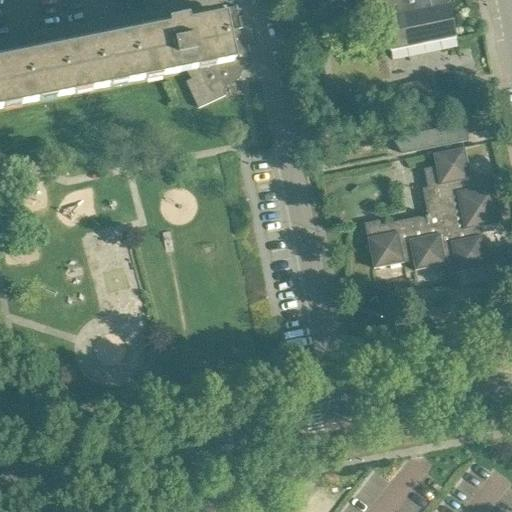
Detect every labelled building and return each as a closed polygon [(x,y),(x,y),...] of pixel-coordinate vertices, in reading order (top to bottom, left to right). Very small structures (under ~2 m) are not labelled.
[(310,0),(312,5),(301,8),(302,9),(343,0),(378,0),(391,61),(392,61),(390,51),(455,38),(457,48),(458,48),(448,0),(310,0)] [(0,109),(189,71),(234,62),(228,33),(243,28),(237,6),(235,7),(216,11),(218,19),(0,62),(0,109)] [(198,109),(225,96),(219,83),(212,86),(215,93),(208,95),(199,76),(186,82),(198,109)] [(411,136),(396,141),(404,154),(438,148),(437,146),(458,142),(458,144),(468,142),(465,124),(427,131),(411,136)] [(471,189),(470,181),(471,180),(464,148),(433,155),(435,167),(423,169),(427,188),(422,189),(426,208),(430,207),(432,215),(380,225),(380,221),(364,224),(373,269),(404,263),(404,262),(412,260),(415,271),(445,265),(445,264),(454,262),(456,273),(487,267),(481,236),(480,236),(478,228),(502,223),(494,185),(471,189)]
